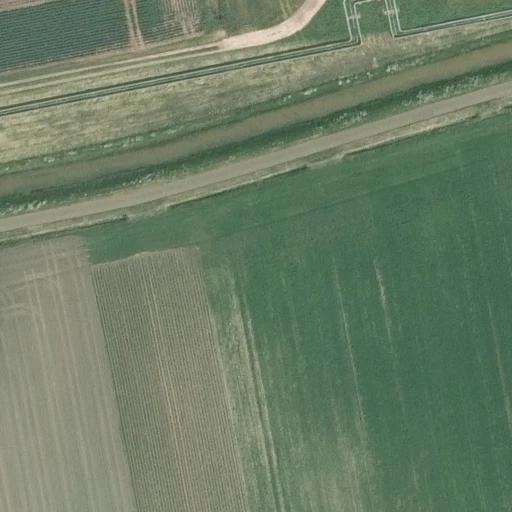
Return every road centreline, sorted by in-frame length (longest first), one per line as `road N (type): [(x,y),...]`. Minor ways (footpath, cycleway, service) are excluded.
road 1 (unclassified): [(0,227),(195,183),(511,89)]
road 2 (track): [(317,0),(274,34),(0,90)]
